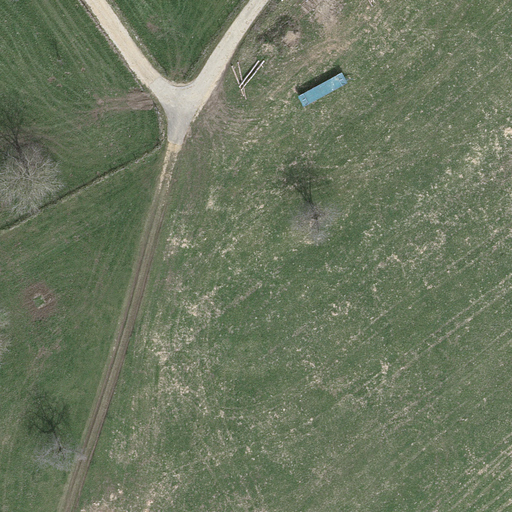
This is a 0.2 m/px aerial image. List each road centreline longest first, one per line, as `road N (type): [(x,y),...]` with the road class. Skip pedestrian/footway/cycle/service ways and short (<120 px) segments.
road 1 (track): [(182,100),(63,511)]
road 2 (track): [(94,0),(145,74),(182,100),(214,71),(257,0)]
